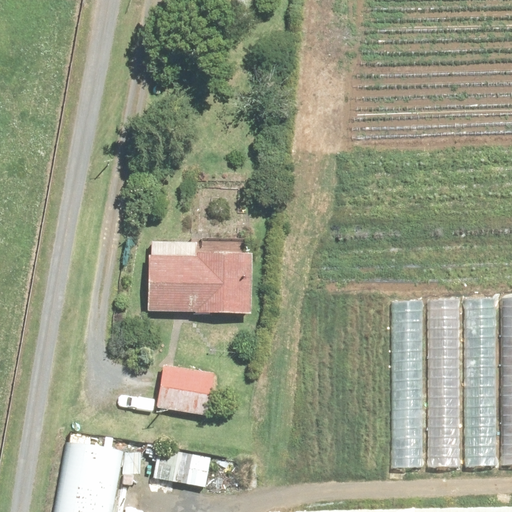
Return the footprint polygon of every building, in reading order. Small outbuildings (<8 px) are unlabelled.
[(196,248),(152,246),(149,315),(246,318),(248,260),(195,258),(196,248)] [(511,317),(366,320),(368,485),(511,483),(511,317)] [(217,378),(167,370),(161,411),(211,419),(217,378)] [(259,377),(234,373),(228,411),(253,415),(259,377)] [(108,511),(121,453),(71,442),(55,511),(108,511)] [(211,462),(158,453),(153,481),(206,490),(211,462)]
